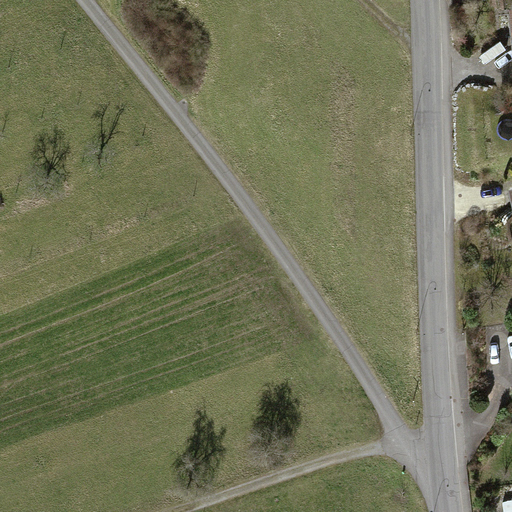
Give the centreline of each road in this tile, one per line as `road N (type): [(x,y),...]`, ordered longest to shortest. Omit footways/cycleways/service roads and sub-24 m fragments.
road 1 (track): [(81,0),(256,216),(445,485)]
road 2 (unclassified): [(445,485),(422,0)]
road 3 (track): [(412,444),(186,511)]
